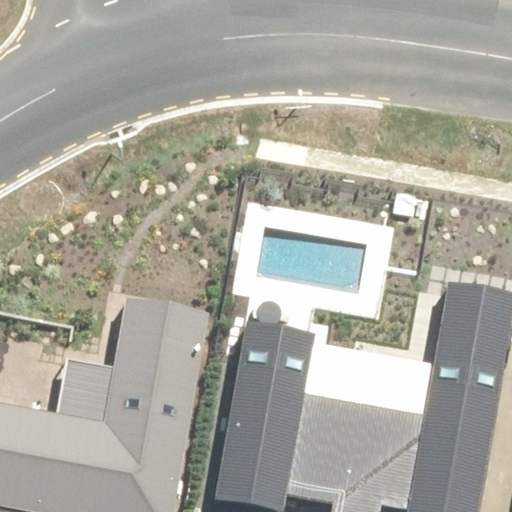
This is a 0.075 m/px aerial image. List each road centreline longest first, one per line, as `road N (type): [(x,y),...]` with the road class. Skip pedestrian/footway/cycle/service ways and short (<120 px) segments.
road 1 (tertiary): [(148,54),(231,35),(409,41),(511,59)]
road 2 (tertiary): [(0,126),(148,54)]
